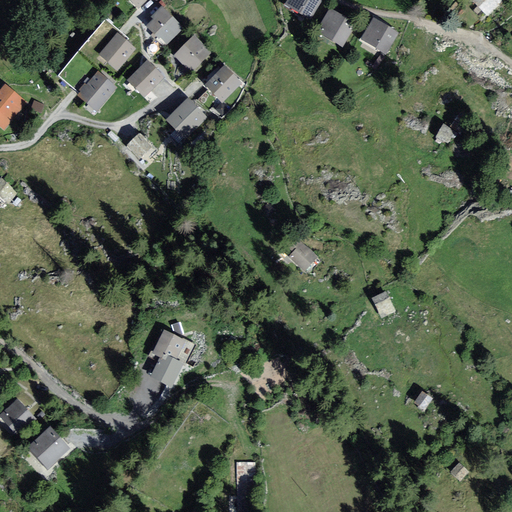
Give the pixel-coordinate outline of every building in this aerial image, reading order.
[(319,0),(290,0),(289,4),(310,16),(319,0)] [(471,0),(470,1),(483,15),(498,0),(471,0)] [(178,31),(158,10),(143,25),(163,46),(178,31)] [(348,26),(326,12),(315,28),(337,42),(348,26)] [(386,36),(369,22),(357,37),(374,51),(386,36)] [(97,57),(114,70),(129,51),(112,38),(97,57)] [(205,53),(191,38),(172,57),(186,71),(205,53)] [(125,82),(140,95),(158,76),(143,62),(125,82)] [(218,71),(202,87),(219,103),(234,87),(218,71)] [(97,75),(77,97),(94,112),(114,90),(97,75)] [(20,102),(1,89),(0,90),(0,128),(1,129),(20,102)] [(204,120),(186,102),(167,122),(185,139),(204,120)] [(443,122),(438,136),(452,142),(458,128),(443,122)] [(139,130),(128,143),(149,161),(159,148),(139,130)] [(11,195),(0,185),(0,204),(1,206),(11,195)] [(310,256),(298,245),(285,258),(298,270),(310,256)] [(390,309),(381,293),(368,301),(378,317),(390,309)] [(171,361),(180,344),(162,335),(153,352),(171,361)] [(166,387),(177,366),(162,358),(150,379),(166,387)] [(415,400),(423,407),(431,399),(424,392),(415,400)] [(26,421),(13,406),(0,416),(0,421),(12,434),(26,421)] [(58,449),(42,432),(22,450),(38,467),(58,449)] [(253,511),(251,462),(232,463),(234,511),(253,511)]
